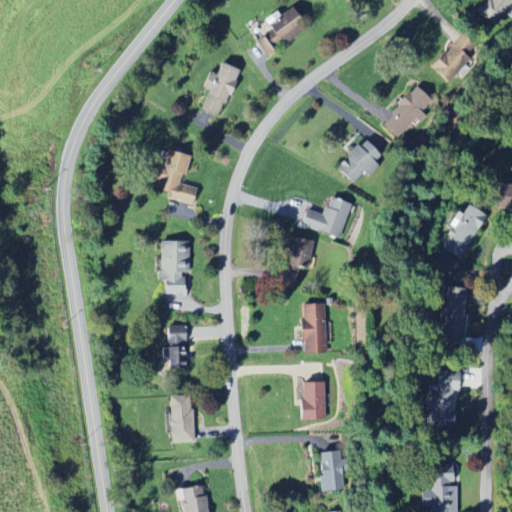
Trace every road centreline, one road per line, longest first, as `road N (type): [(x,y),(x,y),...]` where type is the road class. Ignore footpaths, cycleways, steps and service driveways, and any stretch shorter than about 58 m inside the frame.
road 1 (residential): [(245,511),(225,246),(235,189),(277,112),(411,0)]
road 2 (tertiary): [(109,511),(63,204),(78,131),(174,0)]
road 3 (residential): [(485,511),(491,332),(511,282)]
